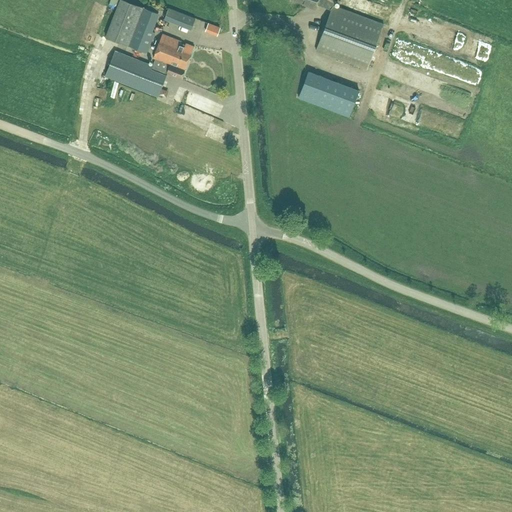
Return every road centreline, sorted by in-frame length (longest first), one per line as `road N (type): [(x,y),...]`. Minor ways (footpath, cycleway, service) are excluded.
road 1 (unclassified): [(279,511),(252,226)]
road 2 (unclassified): [(511,329),(252,226)]
road 3 (unclassified): [(252,226),(209,216),(0,123)]
road 4 (unclassified): [(252,226),(230,0)]
